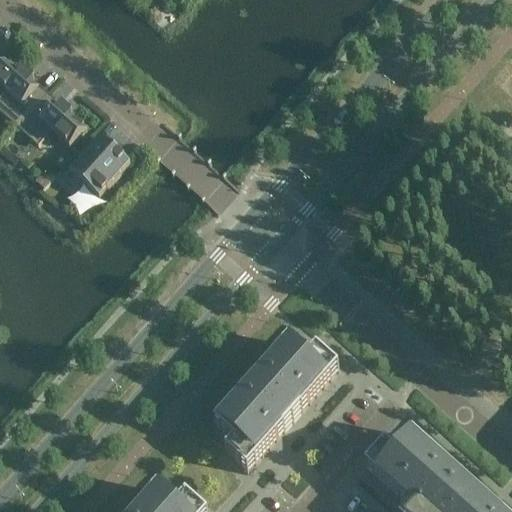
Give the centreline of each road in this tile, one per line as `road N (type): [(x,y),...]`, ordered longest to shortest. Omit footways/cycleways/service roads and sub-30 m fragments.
road 1 (tertiary): [(249,220),(0,506)]
road 2 (tertiary): [(39,511),(277,245)]
road 3 (tertiary): [(277,245),(496,0)]
road 4 (residential): [(6,0),(249,220)]
road 5 (residential): [(277,245),(511,455)]
road 6 (tertiary): [(447,0),(249,220)]
road 7 (residential): [(309,500),(404,391)]
